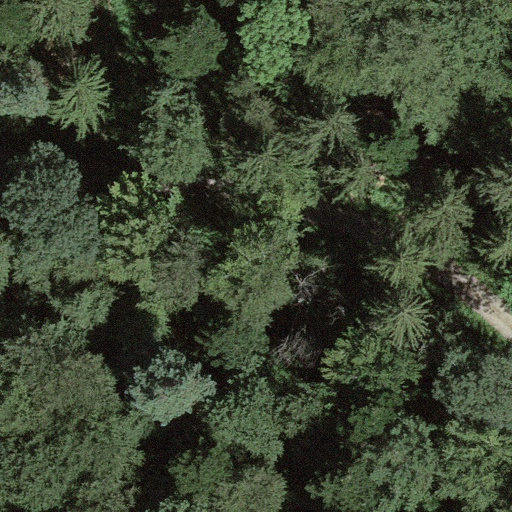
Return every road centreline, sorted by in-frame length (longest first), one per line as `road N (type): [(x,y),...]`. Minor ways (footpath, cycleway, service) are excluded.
road 1 (track): [(0,131),(186,163),(454,258),(511,295)]
road 2 (track): [(137,511),(0,450)]
